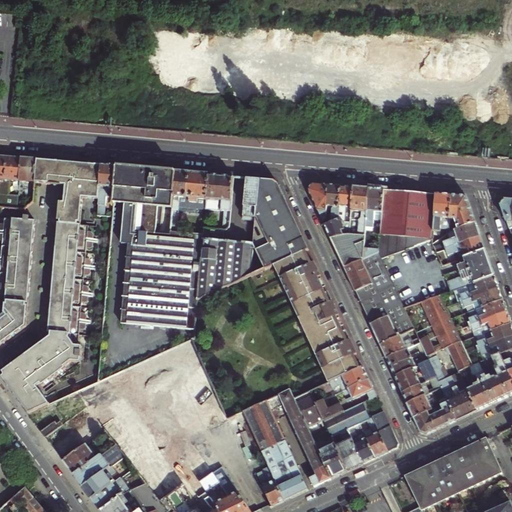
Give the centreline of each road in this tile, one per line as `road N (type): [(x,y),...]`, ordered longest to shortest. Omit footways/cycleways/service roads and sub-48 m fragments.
road 1 (residential): [(417,455),(282,160)]
road 2 (secondary): [(0,136),(282,160)]
road 3 (secondary): [(282,160),(477,177)]
road 4 (residential): [(295,511),(417,455)]
road 5 (residential): [(79,511),(0,403)]
